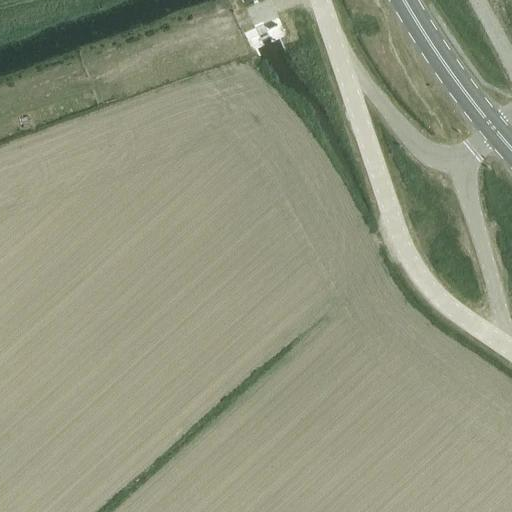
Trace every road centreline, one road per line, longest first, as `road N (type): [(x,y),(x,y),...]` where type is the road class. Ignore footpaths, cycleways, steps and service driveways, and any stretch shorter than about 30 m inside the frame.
road 1 (unclassified): [(506,347),(434,297),(415,272),(338,57)]
road 2 (unclassified): [(506,347),(461,161)]
road 3 (unclassified): [(338,57),(424,151),(461,161)]
road 4 (primary): [(494,130),(402,0)]
